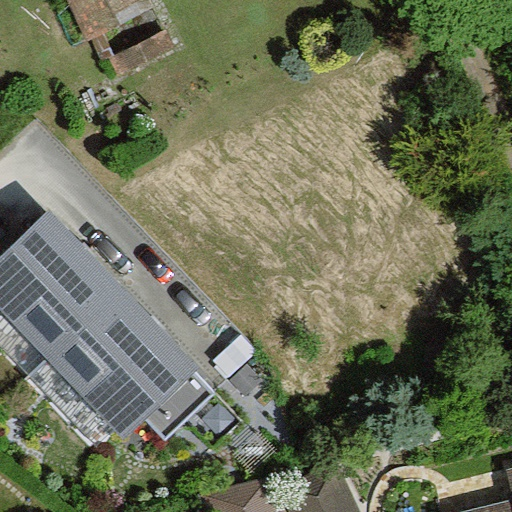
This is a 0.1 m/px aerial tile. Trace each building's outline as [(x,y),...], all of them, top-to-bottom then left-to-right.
[(75,0),(95,39),(155,9),(150,0),(75,0)] [(198,372),(47,212),(0,256),(0,313),(122,443),(198,372)] [(296,505),(346,482),(337,465),(288,489),(296,505)] [(208,495),(215,511),(281,511),(267,481),(208,495)] [(296,505),(299,511),(361,511),(346,482),(296,505)]
